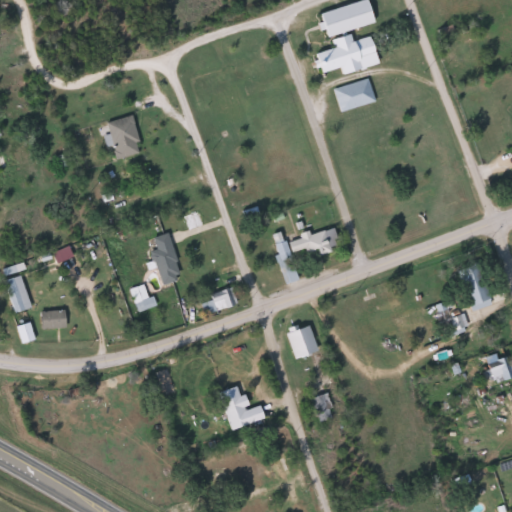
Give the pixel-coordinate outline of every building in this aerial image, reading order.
[(323,37),(369,23),(362,0),(359,0),(316,13),(323,37)] [(374,64),(366,37),(349,42),(347,34),(328,39),(330,48),(310,54),(316,73),(337,67),(339,74),(374,64)] [(338,112),(372,102),(366,79),(331,88),(338,112)] [(100,136),(104,147),(109,146),(113,160),(136,153),(133,142),(136,142),(129,115),(103,122),(107,134),(100,136)] [(303,248),(305,256),(336,248),(330,228),(307,234),(306,230),(297,233),(298,238),(285,242),(288,252),(303,248)] [(296,279),(279,231),(269,235),(276,254),(272,255),(283,284),(296,279)] [(149,251),(158,284),(178,279),(166,233),(150,237),(153,250),(149,251)] [(71,257),(66,246),(49,253),(54,264),(71,257)] [(487,306),(475,264),(457,269),(469,311),(487,306)] [(28,308),(17,275),(0,280),(11,314),(28,308)] [(126,289),(135,312),(154,306),(150,296),(145,298),(140,284),(126,289)] [(212,312),(226,307),(220,290),(206,295),(212,312)] [(38,311),(39,329),(63,328),(62,310),(38,311)] [(447,317),(451,334),(465,331),(461,314),(447,317)] [(18,344),(32,340),(26,322),(13,326),(18,344)] [(315,352),(307,326),(283,333),(291,359),(315,352)] [(511,377),(511,365),(509,355),(484,363),(490,384),(511,377)] [(227,430),(260,419),(256,405),(245,408),(241,394),(236,396),(233,386),(214,392),(227,430)] [(330,407),(324,392),(308,399),(317,422),(328,418),(325,410),(330,407)]
